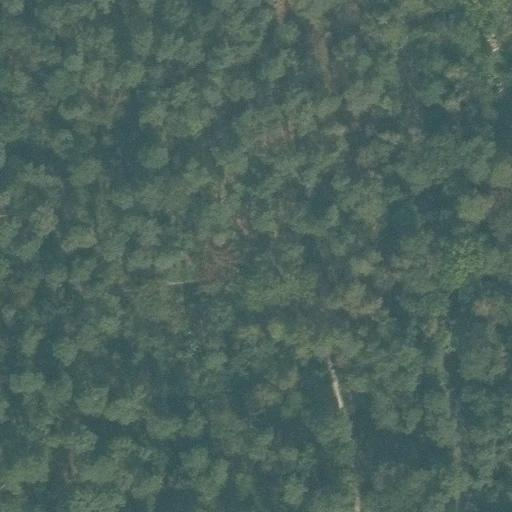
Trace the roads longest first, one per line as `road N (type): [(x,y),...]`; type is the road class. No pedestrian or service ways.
road 1 (track): [(0,305),(322,273)]
road 2 (track): [(325,0),(346,156),(322,273)]
road 3 (track): [(322,273),(351,511)]
